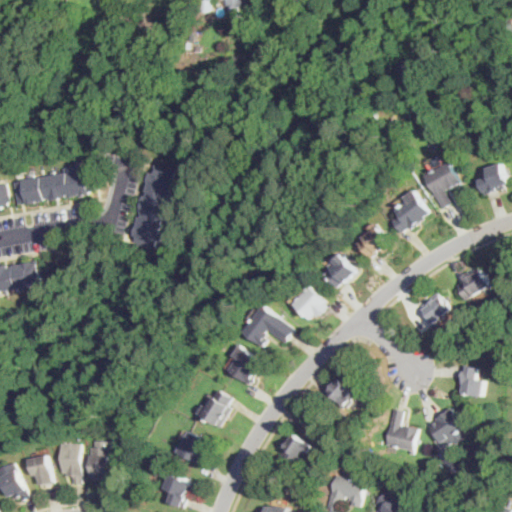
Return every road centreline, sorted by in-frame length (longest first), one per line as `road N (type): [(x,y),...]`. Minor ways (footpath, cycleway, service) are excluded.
road 1 (residential): [(511,219),(398,281),(326,345),(272,407),(219,511)]
road 2 (residential): [(126,159),(108,222),(0,236)]
